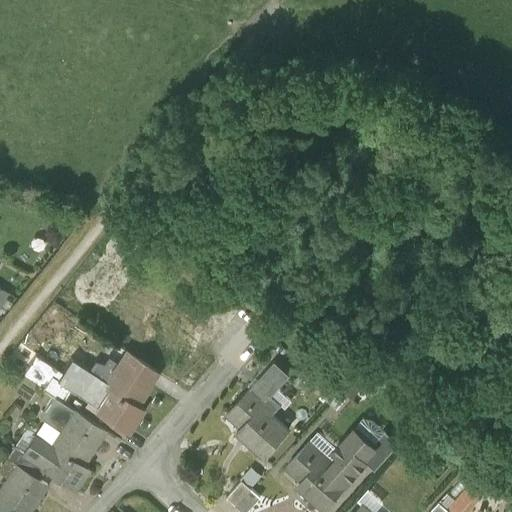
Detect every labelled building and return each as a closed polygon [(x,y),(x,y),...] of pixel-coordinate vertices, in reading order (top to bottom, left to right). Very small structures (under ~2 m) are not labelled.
[(103,260),(76,300),(84,305),(111,266),(103,260)] [(179,291),(155,326),(161,330),(148,350),(178,371),(192,350),(187,346),(209,312),(179,291)] [(126,350),(106,381),(71,358),(57,379),(57,380),(71,389),(97,407),(95,410),(126,431),(141,409),(135,405),(158,371),(126,350)] [(350,378),(313,352),(307,361),(332,381),(340,388),(350,378)] [(274,360),(227,413),(241,426),(236,431),(264,456),(289,428),(273,413),(281,403),(271,394),(289,374),(274,360)] [(57,379),(51,375),(43,388),(54,396),(63,401),(71,389),(57,380),(57,379)] [(332,381),(320,394),(328,402),(340,388),(332,381)] [(340,388),(328,402),(336,409),(348,396),(340,388)] [(105,430),(63,401),(54,396),(41,416),(61,429),(51,443),(36,433),(24,451),(45,466),(43,468),(44,469),(48,471),(74,489),(88,468),(82,464),(105,430)] [(354,429),(349,434),(346,435),(338,443),(338,447),(333,452),(337,456),(334,460),(334,461),(330,466),(347,481),(365,461),(366,460),(364,459),(375,447),(372,444),(372,442),(371,439),(362,431),(357,431),(354,429)] [(384,430),(374,442),(372,442),(372,444),(375,447),(364,459),(366,460),(365,461),(374,470),(398,443),(384,430)] [(334,460),(311,439),(286,466),(301,479),(296,484),(323,508),(347,481),(330,466),(334,461),(334,460)] [(20,449),(14,445),(6,457),(12,461),(20,449)] [(45,466),(24,451),(20,449),(12,461),(16,464),(38,479),(44,469),(43,468),(45,466)] [(16,464),(0,487),(0,511),(28,511),(46,484),(38,479),(16,464)] [(242,479),(226,497),(236,505),(251,488),(242,479)] [(246,511),(260,496),(251,488),(236,505),(243,511),(246,511)] [(373,511),(363,502),(354,511),(373,511)] [(439,502),(429,511),(444,511),(447,509),(439,502)]
